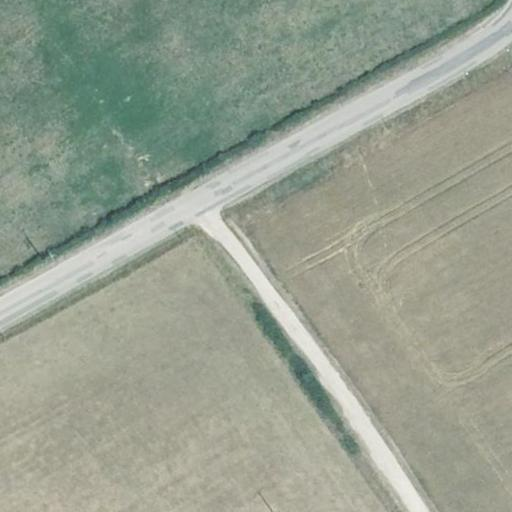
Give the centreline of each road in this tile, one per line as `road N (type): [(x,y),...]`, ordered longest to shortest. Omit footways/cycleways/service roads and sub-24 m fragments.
road 1 (tertiary): [(511,21),(410,88),(0,310)]
road 2 (track): [(199,200),(421,511)]
